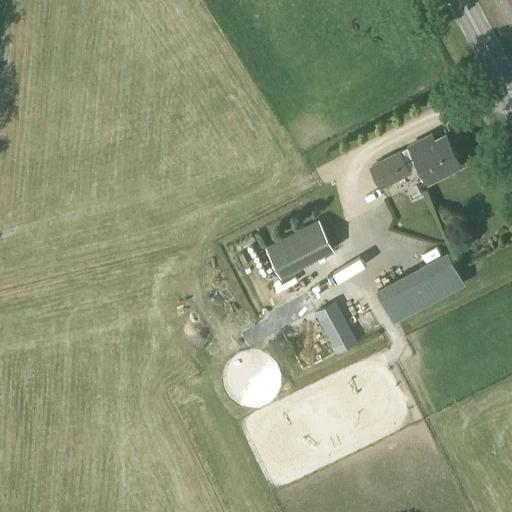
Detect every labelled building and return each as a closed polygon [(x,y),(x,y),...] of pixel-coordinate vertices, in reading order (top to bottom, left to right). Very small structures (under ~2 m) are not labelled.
[(410,146),(420,165),(428,180),(460,163),(445,135),(425,145),(422,140),(410,146)] [(420,165),(410,146),(400,151),(409,169),(420,165)] [(409,169),(400,151),(399,151),(368,166),(380,189),(411,172),(409,169)] [(319,223),(266,250),(280,279),(334,252),(319,223)] [(375,290),(393,321),(412,311),(464,282),(447,251),(375,290)] [(314,311),(336,353),(357,341),(335,300),(314,311)]
